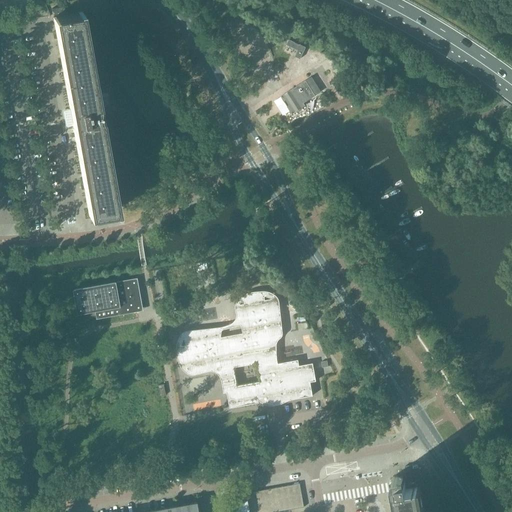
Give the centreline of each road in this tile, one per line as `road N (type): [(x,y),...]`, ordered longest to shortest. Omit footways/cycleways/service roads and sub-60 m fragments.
road 1 (secondary): [(214,68),(247,155),(300,233)]
road 2 (secondary): [(300,233),(276,171),(214,68)]
road 3 (residential): [(209,479),(392,448)]
road 4 (secondary): [(300,233),(384,366)]
road 5 (motorway): [(387,0),(511,77)]
road 6 (residential): [(81,499),(209,479)]
